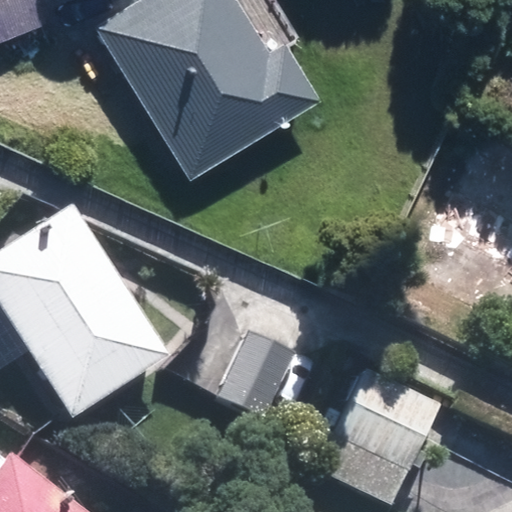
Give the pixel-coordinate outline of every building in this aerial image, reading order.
[(0,0),(0,37),(43,20),(34,0),(0,0)] [(134,0),(94,25),(187,178),(318,97),(283,39),(265,50),(233,0),(134,0)] [(511,275),(511,138),(482,124),(426,242),(509,282),(511,275)] [(0,372),(26,356),(69,424),(168,362),(72,209),(0,253),(0,372)] [(220,395),(265,415),(294,352),(249,331),(220,395)] [(364,373),(332,435),(406,471),(437,410),(364,373)] [(0,511),(76,511),(10,459),(0,471),(0,511)]
